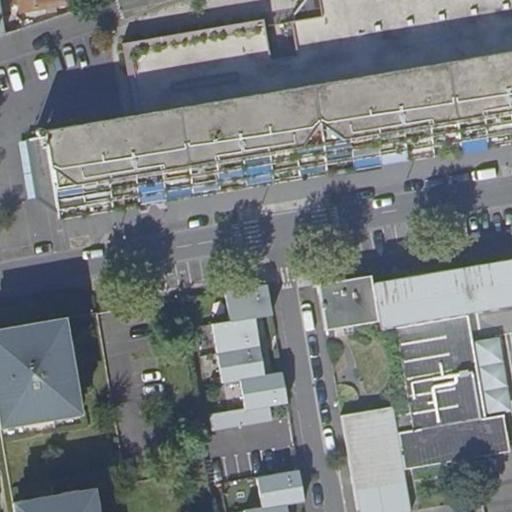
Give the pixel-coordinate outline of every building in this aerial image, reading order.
[(8,0),(10,5),(17,4),(18,11),(45,6),(46,13),(57,11),(55,5),(67,3),(66,0),(8,0)] [(147,46),(159,116),(511,56),(511,0),(317,0),(304,19),(147,46)] [(511,56),(159,116),(34,137),(44,195),(66,207),(511,132),(511,56)] [(511,260),(378,284),(384,322),(385,329),(401,327),(415,413),(398,416),(397,405),(342,413),(358,511),(393,511),(413,509),(406,468),(511,451),(511,432),(509,416),(490,419),(473,314),(511,307),(511,260)] [(329,331),(384,322),(378,284),(377,275),(322,284),(329,331)] [(271,316),(266,285),(224,292),(229,323),(212,326),(221,382),(239,379),(244,410),(209,417),(211,431),(271,421),(269,406),(286,403),(281,373),(264,375),(254,318),(271,316)] [(0,427),(0,429),(81,416),(66,321),(0,331),(0,427)] [(303,503),(298,472),(256,479),(261,510),(249,511),(286,511),(286,506),(303,503)] [(98,511),(95,494),(13,507),(13,511),(98,511)]
